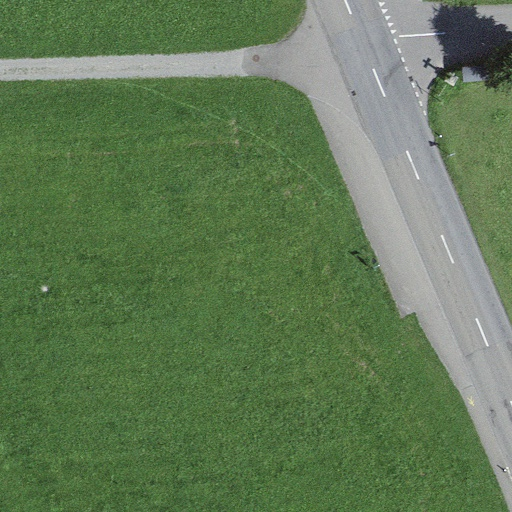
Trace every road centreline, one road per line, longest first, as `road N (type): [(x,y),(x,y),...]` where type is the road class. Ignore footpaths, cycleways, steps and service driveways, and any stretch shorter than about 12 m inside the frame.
road 1 (tertiary): [(511,400),(362,40)]
road 2 (unclassified): [(362,40),(511,29)]
